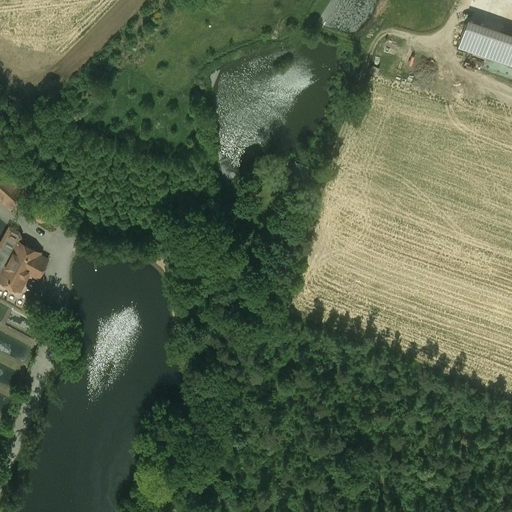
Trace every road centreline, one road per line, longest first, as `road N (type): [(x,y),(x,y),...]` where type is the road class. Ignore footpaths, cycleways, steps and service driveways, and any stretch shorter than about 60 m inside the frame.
road 1 (unclassified): [(0,464),(57,325)]
road 2 (track): [(0,432),(35,342),(0,324)]
